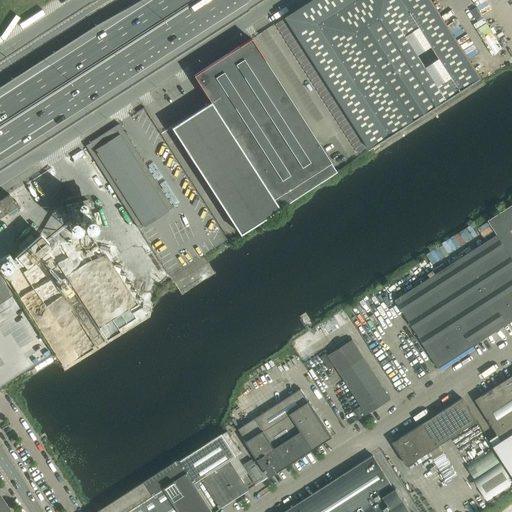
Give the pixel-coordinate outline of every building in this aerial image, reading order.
[(481,79),(430,0),(311,0),(285,17),(371,150),(391,137),(481,79)] [(461,24),(452,28),(456,36),(465,32),(461,24)] [(194,75),(211,102),(191,115),(190,115),(172,127),(176,134),(240,234),(279,208),(336,172),(251,39),(194,75)] [(87,148),(139,230),(143,227),(169,211),(168,210),(173,207),(119,124),(115,127),(115,126),(89,143),(91,145),(87,148)] [(14,202),(9,194),(0,199),(0,217),(7,213),(9,216),(10,216),(9,215),(18,209),(14,203),(16,202),(15,201),(14,202)] [(64,209),(67,209),(70,223),(68,223),(71,234),(96,227),(93,217),(91,217),(88,206),(91,205),(88,194),(62,201),(64,209)] [(511,205),(488,220),(497,235),(511,257),(511,205)] [(511,321),(511,257),(497,235),(488,221),(478,227),(487,241),(395,300),(439,368),(511,321)] [(27,268),(51,247),(40,235),(16,255),(27,268)] [(0,266),(5,274),(17,266),(9,253),(0,258),(0,266)] [(200,282),(215,273),(206,257),(180,272),(184,279),(178,283),(181,289),(199,280),(200,282)] [(0,275),(0,304),(13,296),(0,275)] [(329,355),(362,406),(355,410),(360,418),(391,399),(353,340),(329,355)] [(511,376),(475,400),(498,435),(490,440),(511,474),(511,376)] [(262,482),(332,437),(301,389),(239,429),(258,459),(245,468),(256,485),(262,481),(262,482)] [(426,454),(477,421),(462,398),(393,443),(408,466),(422,456),(424,460),(428,457),(426,454)] [(240,452),(227,431),(180,460),(195,483),(201,479),(201,478),(203,477),(203,478),(230,460),(237,456),(236,454),(240,452)] [(475,479),(501,463),(492,450),(467,466),(475,479)] [(373,456),(285,511),(412,511),(411,510),(410,509),(396,487),(394,488),(373,456)] [(214,511),(195,483),(180,460),(100,511),(214,511)] [(249,490),(230,460),(203,478),(203,477),(201,478),(201,479),(195,483),(214,511),(220,508),(249,490)] [(488,501),(511,484),(511,479),(501,463),(474,480),(488,501)] [(9,511),(11,511),(0,493),(0,511),(9,511)]
